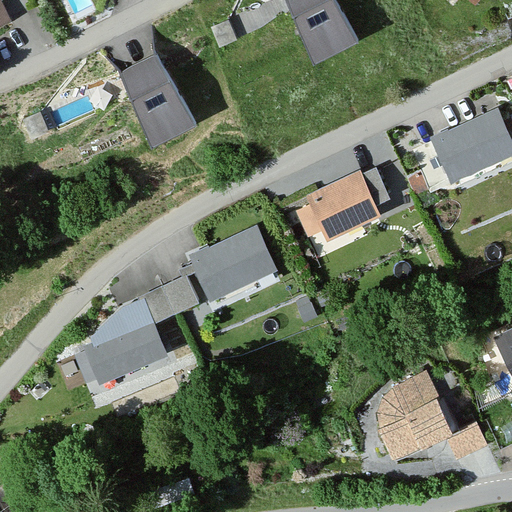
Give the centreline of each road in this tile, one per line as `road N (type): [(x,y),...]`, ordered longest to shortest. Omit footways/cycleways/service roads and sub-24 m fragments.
road 1 (residential): [(0,386),(85,289),(142,240),(511,58)]
road 2 (residential): [(163,0),(0,82)]
road 3 (residential): [(511,490),(377,511)]
